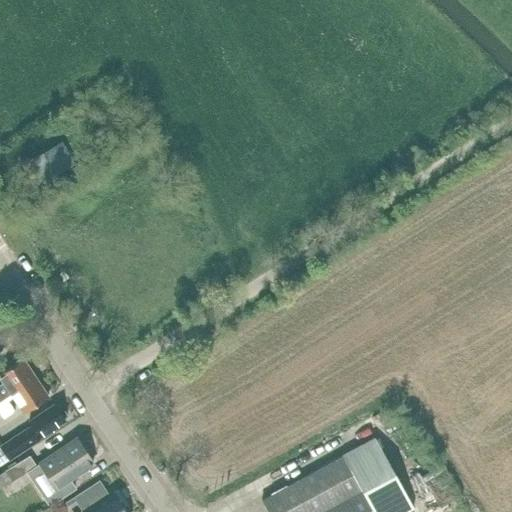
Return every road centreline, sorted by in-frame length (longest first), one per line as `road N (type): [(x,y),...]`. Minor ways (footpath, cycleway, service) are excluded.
road 1 (unclassified): [(88,395),(511,123)]
road 2 (secondary): [(88,395),(0,260)]
road 3 (secondary): [(163,511),(88,395)]
